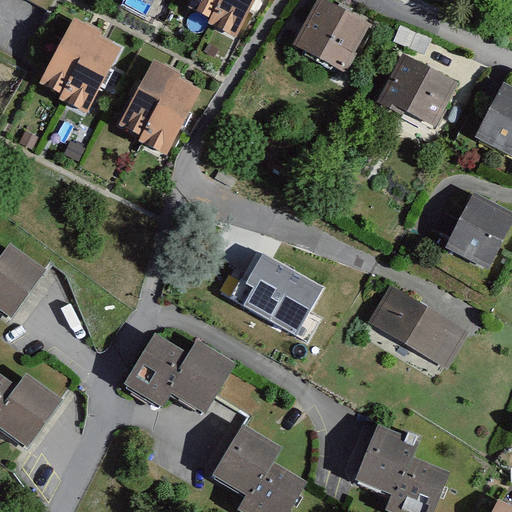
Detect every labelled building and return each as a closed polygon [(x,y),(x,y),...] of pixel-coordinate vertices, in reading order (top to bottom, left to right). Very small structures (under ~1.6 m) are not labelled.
[(162,0),(139,0),(158,9),(162,0)] [(200,0),(191,19),(217,32),(233,0),(200,0)] [(262,0),(233,0),(217,32),(214,38),(238,50),(262,0)] [(371,33),(322,7),(296,56),(346,82),(371,33)] [(102,40),(76,27),(42,94),(68,108),(99,46),(102,40)] [(123,58),(99,46),(68,108),(65,114),(88,126),(123,58)] [(457,91),(407,65),(384,111),(434,137),(457,91)] [(182,81),(156,68),(121,136),(148,149),(179,87),(182,81)] [(203,99),(179,87),(148,149),(145,155),(168,167),(203,99)] [(511,96),(506,93),(477,151),(511,168),(511,96)] [(238,183),(220,173),(214,184),(232,193),(238,183)] [(511,240),(511,222),(475,204),(447,259),(492,281),(511,240)] [(4,253),(0,258),(0,304),(14,314),(48,264),(13,240),(4,253)] [(230,299),(309,345),(324,319),(311,311),(324,288),(264,254),(247,283),(241,280),(230,299)] [(444,373),(467,336),(394,292),(371,330),(444,373)] [(192,352),(157,330),(126,381),(161,403),(170,389),(192,352)] [(199,342),(192,352),(170,389),(205,412),(235,365),(199,342)] [(22,383),(0,413),(0,421),(29,443),(75,380),(42,356),(22,383)] [(0,368),(0,413),(22,383),(0,368)] [(245,420),(217,467),(257,491),(275,459),(285,444),(245,420)] [(409,435),(380,423),(358,476),(397,492),(414,456),(422,435),(411,430),(409,435)] [(434,511),(452,474),(414,456),(397,492),(389,511),(391,511),(434,511)] [(275,459),(257,491),(247,509),(252,511),(295,511),(313,480),(275,459)] [(511,511),(511,503),(499,498),(492,511),(511,511)]
